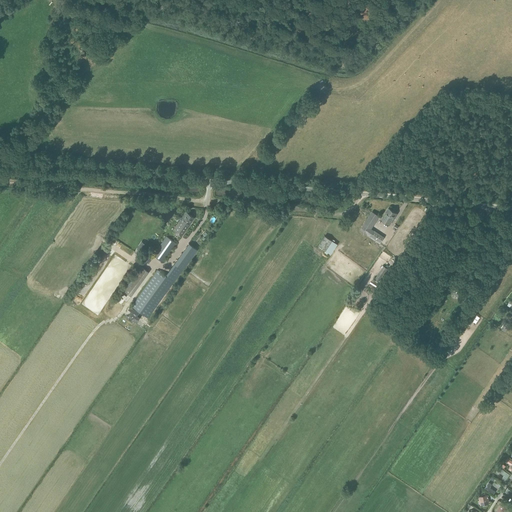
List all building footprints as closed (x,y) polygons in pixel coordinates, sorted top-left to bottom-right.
[(390,224),(397,213),(389,207),(382,219),(390,224)] [(173,231),(182,237),(195,218),(186,211),(183,215),(178,211),(176,214),(181,217),(179,219),(180,220),(173,231)] [(371,228),(379,216),(373,212),(361,230),(380,243),(384,236),(371,228)] [(149,252),(144,259),(149,263),(154,256),(162,262),(176,243),(166,236),(153,254),(149,252)] [(324,236),(318,246),(324,250),(331,241),(324,236)] [(134,252),(140,255),(147,244),(142,241),(134,252)] [(158,270),(139,296),(131,306),(148,318),(182,270),(198,250),(189,244),(165,276),(158,270)] [(384,266),(375,279),(381,283),(384,278),(382,276),(384,273),(387,274),(389,270),(387,269),(384,266)] [(149,272),(141,267),(123,291),(131,296),(149,272)] [(458,283),(452,293),(465,301),(468,297),(469,295),(461,290),(471,275),(473,273),(467,269),(466,271),(458,283)] [(124,294),(118,303),(121,305),(127,296),(124,294)] [(130,312),(129,315),(133,318),(131,320),(136,323),(137,321),(139,318),(130,312)] [(500,470),(499,472),(500,472),(504,475),(503,477),(502,479),(503,480),(505,481),(510,475),(501,468),(500,470)] [(492,484),(489,482),(484,488),(494,494),(496,491),(490,487),(492,484)] [(479,497),(479,500),(480,500),(481,505),(486,504),(486,502),(487,502),(486,500),(489,500),(488,495),(479,497)] [(499,504),(500,505),(497,511),(499,511),(504,511),(508,506),(501,501),(499,504)]
